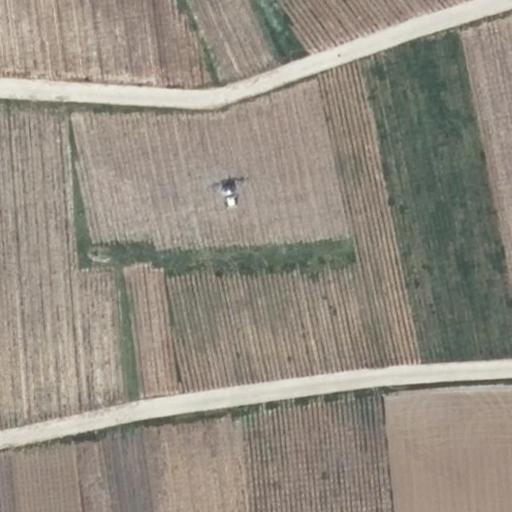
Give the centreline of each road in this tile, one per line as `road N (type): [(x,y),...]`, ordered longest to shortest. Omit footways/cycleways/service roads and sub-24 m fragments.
road 1 (track): [(511,0),(201,100),(0,88)]
road 2 (track): [(0,440),(312,384),(511,370)]
